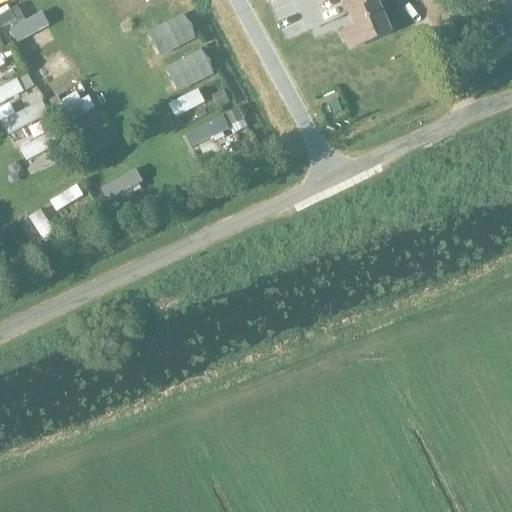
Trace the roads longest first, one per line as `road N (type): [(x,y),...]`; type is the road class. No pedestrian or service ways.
road 1 (unclassified): [(511,97),(0,333)]
road 2 (unknown): [(449,123),(435,31),(422,0)]
